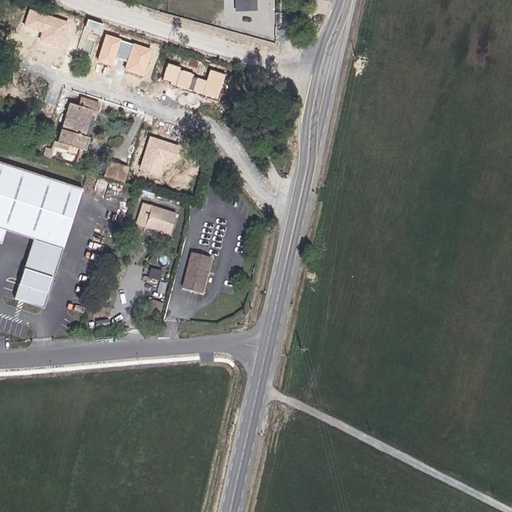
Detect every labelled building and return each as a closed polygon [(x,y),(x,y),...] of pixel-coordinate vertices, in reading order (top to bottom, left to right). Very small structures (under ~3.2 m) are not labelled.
[(257,0),(236,0),(236,10),(257,10),(257,0)] [(79,105),(97,111),(101,99),(83,93),(79,105)] [(79,105),(68,101),(58,140),(89,149),(93,134),(86,132),(91,114),(96,116),(97,111),(79,105)] [(7,228),(35,236),(27,268),(58,275),(83,185),(0,160),(0,242),(3,243),(7,228)] [(127,185),(131,170),(110,164),(106,179),(127,185)] [(185,213),(151,202),(144,223),(178,234),(185,213)] [(192,249),(181,287),(203,293),(214,255),(192,249)] [(58,275),(27,268),(19,297),(50,306),(58,275)] [(145,310),(151,313),(156,317),(164,302),(153,296),(145,310)] [(147,318),(153,321),(156,317),(151,313),(147,318)]
